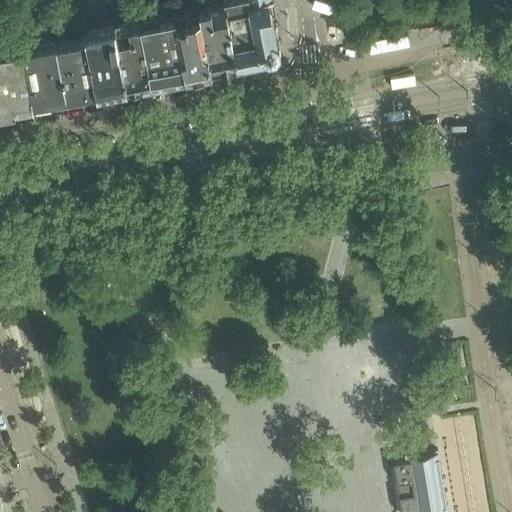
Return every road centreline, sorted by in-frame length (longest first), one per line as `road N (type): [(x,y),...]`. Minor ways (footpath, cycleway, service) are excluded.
road 1 (residential): [(277,116),(234,90),(0,136)]
road 2 (tertiary): [(249,134),(0,181)]
road 3 (tertiary): [(511,71),(317,108)]
road 4 (tertiary): [(320,134),(511,95)]
road 5 (residential): [(0,377),(43,511)]
